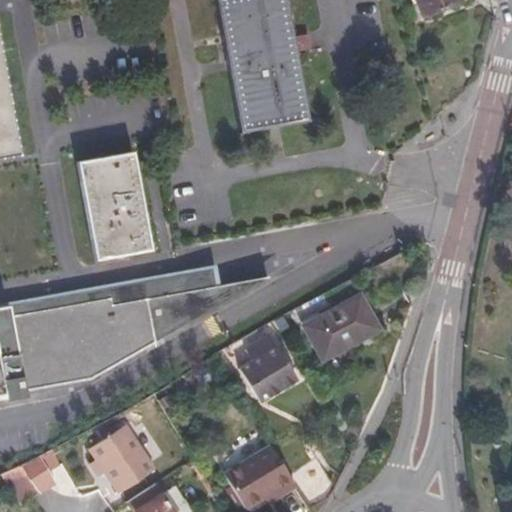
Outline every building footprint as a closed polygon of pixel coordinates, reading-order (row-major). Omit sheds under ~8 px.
[(285,0),(214,0),(235,125),(304,115),(285,0)] [(457,0),(417,0),(420,11),(457,0)] [(0,163),(24,159),(0,24),(0,163)] [(142,36),(49,53),(56,97),(150,80),(142,36)] [(131,153),(77,163),(94,261),(148,251),(131,153)] [(91,386),(284,277),(216,289),(213,271),(0,309),(0,369),(5,399),(6,403),(91,386)] [(321,315),(304,325),(325,361),(380,328),(361,297),(324,319),(321,315)] [(251,362),(238,370),(258,403),(295,380),(269,336),(244,351),(251,362)] [(117,424),(104,432),(108,438),(104,440),(89,449),(97,462),(104,472),(118,494),(153,471),(124,426),(120,428),(117,424)] [(291,490),(267,448),(220,476),(239,509),(258,499),(270,491),(276,499),(291,490)] [(97,476),(104,472),(97,462),(91,466),(97,476)] [(23,483),(17,466),(0,473),(0,482),(4,492),(5,491),(22,484),(23,483)] [(22,484),(5,491),(11,505),(28,498),(22,484)] [(168,511),(152,486),(132,498),(133,499),(139,509),(132,511),(168,511)] [(270,491),(258,499),(262,506),(276,499),(270,491)] [(303,511),(316,511),(308,497),(298,502),(303,511)]
